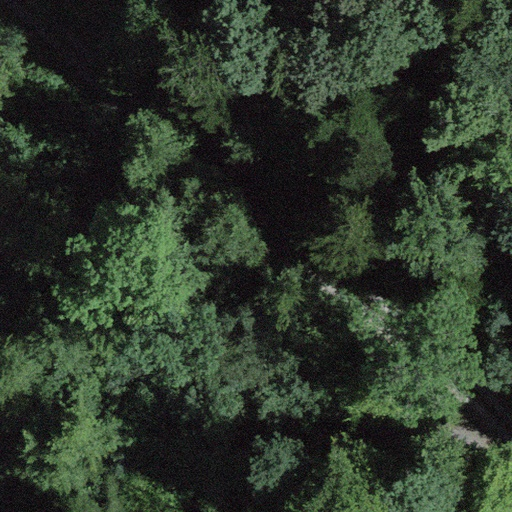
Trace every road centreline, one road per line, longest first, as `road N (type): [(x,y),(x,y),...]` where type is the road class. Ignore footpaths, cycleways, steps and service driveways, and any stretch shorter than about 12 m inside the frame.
road 1 (track): [(511,432),(19,0)]
road 2 (track): [(0,330),(232,394),(511,446)]
